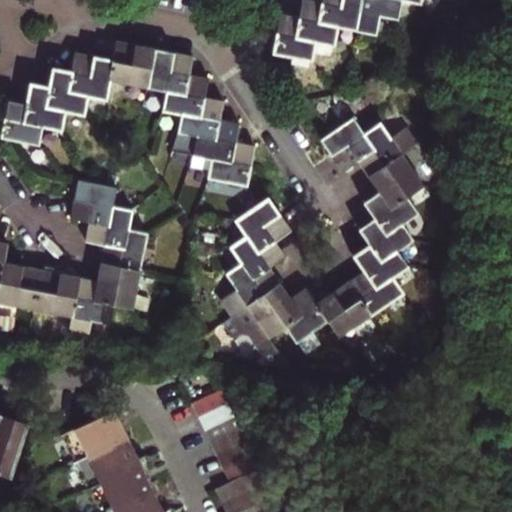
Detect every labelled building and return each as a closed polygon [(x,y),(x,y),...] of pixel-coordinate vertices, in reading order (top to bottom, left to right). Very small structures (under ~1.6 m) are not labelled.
[(357,24),(361,0),(302,0),(300,12),(290,10),(281,8),(275,46),(292,50),(311,54),(315,35),(335,39),(339,20),(357,24)] [(361,0),(357,24),(375,27),(379,8),(398,11),(399,0),(361,0)] [(107,92),(111,74),(166,84),(163,103),(182,107),(201,110),(205,91),(208,72),(199,70),(190,69),(194,50),(174,46),(133,39),(118,36),(114,54),(88,49),(77,47),(72,65),(63,64),(53,62),(50,80),(39,79),(31,77),(27,97),(24,116),(44,120),(62,123),(65,104),(84,108),(88,88),(107,92)] [(182,107),(179,126),(197,130),(216,134),(220,113),(224,95),(216,93),(205,91),(201,110),(182,107)] [(15,95),(9,94),(1,131),(40,138),(44,120),(24,116),(27,97),(15,95)] [(358,154),(374,143),(364,126),(353,111),(330,126),(320,133),(342,165),(358,154)] [(230,115),(220,113),(216,134),(197,130),(194,149),(212,152),(209,171),(247,178),(254,141),(249,140),(235,137),(239,117),(230,115)] [(364,126),(374,143),(358,154),(369,170),(401,148),(418,136),(407,120),(390,132),(380,116),(364,126)] [(401,148),(369,170),(379,186),(390,201),(407,190),(423,179),(401,148)] [(117,181),(79,173),(72,211),(81,213),(89,214),(109,218),(113,199),(117,181)] [(379,186),(364,197),(374,212),(387,228),(402,218),(418,207),(407,190),(390,201),(379,186)] [(260,198),(237,215),(247,230),(232,241),(243,257),(227,269),(237,284),(222,294),(232,310),(280,277),(275,270),(270,262),(286,251),(282,245),(276,235),(291,224),(287,219),(284,214),(269,192),(260,198)] [(132,203),(113,199),(109,218),(89,214),(86,233),(96,235),(107,237),(104,251),(100,268),(99,274),(95,294),(115,298),(132,301),(147,225),(129,222),(132,203)] [(319,298),(329,315),(340,331),(403,287),(393,272),(409,261),(397,244),(412,233),(402,218),(387,228),(374,212),(366,218),(359,223),(370,239),(361,245),(355,250),(365,265),(355,273),(334,287),(319,298)] [(0,296),(70,309),(77,270),(61,267),(27,260),(4,256),(8,238),(0,236),(0,296)] [(88,272),(77,270),(70,309),(111,317),(115,298),(95,294),(99,274),(88,272)] [(280,277),(232,310),(223,316),(231,328),(238,330),(248,323),(263,343),(262,357),(289,360),(269,331),(285,320),(302,309),(292,294),(280,277)] [(297,337),(329,315),(319,298),(307,283),(292,294),(302,309),(285,320),(297,337)] [(222,383),(195,396),(202,411),(230,398),(222,383)] [(207,423),(235,410),(230,398),(202,411),(207,423)] [(76,457),(129,431),(125,421),(115,402),(103,408),(62,428),(76,457)] [(3,408),(0,416),(0,468),(13,473),(31,417),(3,408)] [(207,423),(214,437),(242,424),(235,410),(207,423)] [(220,449),(248,436),(242,424),(214,437),(220,449)] [(129,431),(76,457),(89,483),(142,457),(140,453),(132,436),(129,431)] [(220,449),(226,463),(254,449),(248,436),(220,449)] [(254,449),(226,463),(232,474),(243,469),(257,463),(260,462),(254,449)] [(142,457),(89,483),(102,511),(155,485),(153,479),(144,461),(142,457)] [(256,498),(270,492),(257,463),(243,469),(256,498)] [(232,474),(231,475),(244,504),(256,498),(243,469),(232,474)] [(244,504),(231,475),(216,482),(230,511),(244,504)] [(159,491),(155,485),(102,511),(168,511),(166,506),(159,491)]
